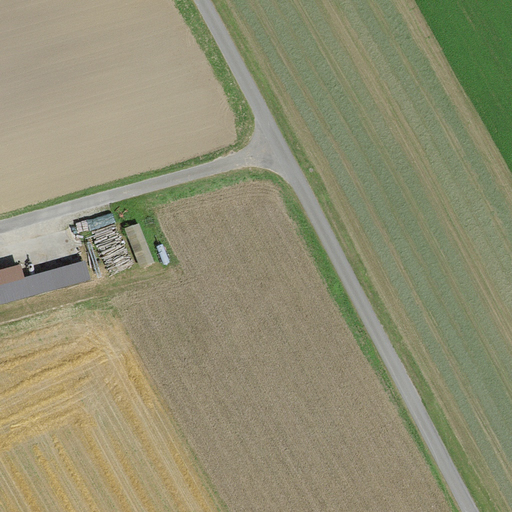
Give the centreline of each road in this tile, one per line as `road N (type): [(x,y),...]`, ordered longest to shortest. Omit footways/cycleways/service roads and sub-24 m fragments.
road 1 (track): [(276,148),(472,511)]
road 2 (track): [(276,148),(0,227)]
road 3 (track): [(206,0),(276,148)]
